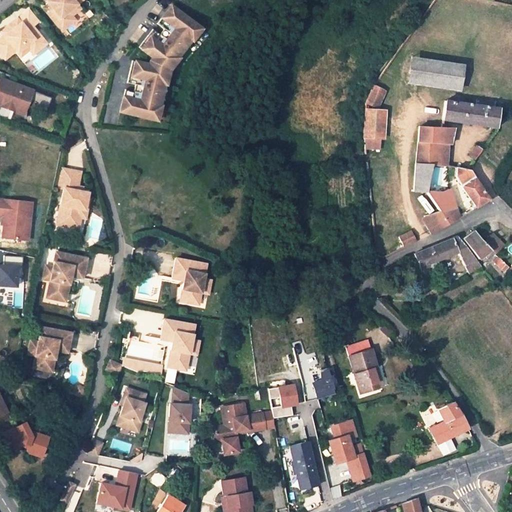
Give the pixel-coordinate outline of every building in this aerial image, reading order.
[(42,7),(57,26),(71,16),(67,11),(75,4),(79,0),(45,0),(47,3),(42,7)] [(67,11),(71,16),(79,9),(75,4),(67,11)] [(191,41),(200,29),(170,5),(156,23),(163,28),(159,34),(152,29),(138,46),(151,57),(149,60),(148,64),(131,60),(126,82),(134,84),(133,91),(124,89),(119,111),(156,120),(159,105),(158,105),(164,84),(165,84),(169,70),(178,58),(177,57),(190,40),(191,41)] [(26,20),(31,25),(36,21),(27,9),(16,18),(21,24),(26,20)] [(57,26),(60,30),(74,20),(71,16),(57,26)] [(0,37),(0,54),(4,59),(14,50),(16,52),(24,45),(28,50),(42,39),(31,25),(26,20),(21,24),(16,18),(16,17),(6,25),(10,29),(3,35),(0,37)] [(0,30),(0,32),(3,35),(10,29),(6,25),(0,30)] [(16,52),(20,57),(28,50),(24,45),(16,52)] [(460,91),(464,66),(409,58),(406,83),(460,91)] [(14,82),(15,82),(0,77),(0,81),(11,85),(12,84),(12,83),(13,83),(14,83),(14,82)] [(11,85),(0,81),(0,99),(0,100),(0,99),(0,103),(14,109),(17,101),(25,104),(31,88),(15,82),(14,82),(14,83),(13,83),(12,83),(12,84),(11,85)] [(377,108),(385,92),(373,86),(366,102),(377,108)] [(31,88),(25,104),(32,106),(32,107),(43,112),(49,95),(31,88)] [(25,104),(17,101),(14,109),(22,112),(25,104)] [(475,106),(444,101),(442,118),(462,121),(462,123),(495,127),(497,109),(492,108),(475,106)] [(384,139),(385,111),(364,110),(363,138),(379,139),(384,139)] [(418,126),(413,191),(426,192),(432,165),(439,166),(441,144),(450,144),(454,127),(418,126)] [(364,148),(379,149),(379,139),(363,138),(364,148)] [(482,150),(477,146),(469,156),(474,161),(482,150)] [(446,166),(445,177),(454,177),(462,186),(461,188),(475,207),(489,199),(468,170),(455,167),(446,166)] [(62,189),(55,225),(71,228),(75,209),(85,211),(87,201),(85,200),(86,194),(80,193),(75,192),(76,187),(79,173),(61,169),(57,188),(62,189)] [(455,208),(449,189),(438,192),(426,192),(440,211),(455,208)] [(0,199),(0,214),(3,215),(1,227),(0,238),(22,240),(24,222),(27,223),(30,203),(0,199)] [(455,208),(440,211),(448,223),(458,217),(455,208)] [(75,209),(71,228),(76,229),(79,216),(84,217),(85,211),(75,209)] [(440,211),(424,216),(427,224),(428,224),(433,232),(448,223),(440,211)] [(416,241),(410,231),(398,238),(403,247),(416,241)] [(462,239),(478,260),(484,255),(489,260),(495,255),(484,242),(474,231),(467,236),(462,239)] [(495,255),(504,246),(493,234),(484,242),(495,255)] [(456,252),(468,273),(480,265),(457,236),(450,240),(435,246),(414,254),(415,258),(420,268),(426,266),(431,263),(456,252)] [(5,251),(0,250),(0,286),(19,288),(21,267),(4,264),(5,251)] [(48,280),(45,293),(59,296),(61,283),(66,284),(68,276),(80,278),(84,259),(54,252),(50,267),(43,265),(41,274),(49,276),(48,280)] [(493,262),(503,272),(505,269),(507,267),(497,257),(493,262)] [(176,259),(172,279),(184,281),(182,289),(187,290),(185,302),(198,305),(200,294),(201,288),(209,289),(210,281),(203,279),(206,265),(176,259)] [(63,302),(66,284),(61,283),(59,296),(45,293),(44,298),(63,302)] [(164,319),(160,339),(171,341),(170,349),(174,350),(172,363),(186,366),(188,353),(189,348),(197,350),(198,341),(191,340),(194,325),(164,319)] [(386,329),(391,335),(396,330),(390,326),(386,329)] [(32,355),(30,368),(44,370),(46,358),(51,359),(52,350),(64,352),(68,333),(38,327),(35,342),(27,340),(26,349),(33,350),(32,355)] [(370,349),(369,345),(347,352),(348,356),(370,349)] [(185,371),(186,366),(172,363),(174,350),(170,349),(166,367),(176,369),(185,371)] [(370,349),(348,356),(360,393),(379,387),(373,368),(376,366),(371,349),(370,349)] [(136,368),(138,361),(122,358),(121,365),(136,368)] [(120,366),(112,361),(110,359),(105,367),(114,373),(120,366)] [(138,361),(136,368),(160,373),(161,366),(138,361)] [(379,387),(383,386),(376,366),(373,368),(379,387)] [(176,369),(166,367),(164,382),(173,383),(176,369)] [(330,367),(319,370),(321,378),(312,380),(316,397),(335,393),(330,367)] [(292,404),(297,403),(296,382),(279,383),(281,405),(273,406),(273,416),(293,415),(292,404)] [(269,387),(271,403),(280,402),(278,386),(269,387)] [(172,403),(187,404),(187,393),(173,387),(172,403)] [(119,415),(125,417),(122,427),(137,431),(140,421),(138,421),(144,403),(142,402),(144,394),(125,388),(122,397),(125,397),(123,404),(119,415)] [(260,399),(268,398),(266,389),(259,391),(260,399)] [(301,440),(317,436),(312,410),(319,409),(318,400),(302,403),(304,412),(287,415),(291,432),(299,431),(301,440)] [(428,428),(436,443),(448,437),(468,428),(461,414),(460,414),(452,402),(437,409),(443,421),(428,428)] [(168,432),(188,433),(189,404),(187,404),(172,403),(169,403),(168,416),(170,418),(170,421),(168,421),(168,432)] [(236,433),(246,431),(247,434),(264,431),(262,417),(245,419),(243,405),(221,409),(223,426),(212,428),(213,437),(220,441),(221,441),(222,455),(237,453),(235,438),(236,438),(236,433)] [(125,417),(119,415),(116,425),(122,427),(125,417)] [(264,431),(274,430),(272,416),(262,417),(264,431)] [(371,476),(353,418),(329,425),(334,438),(329,440),(336,466),(347,462),(353,482),(371,476)] [(30,434),(25,423),(3,433),(11,450),(20,446),(21,443),(28,445),(26,449),(28,452),(41,457),(49,438),(33,432),(30,434)] [(436,443),(442,454),(455,449),(448,437),(436,443)] [(85,453),(96,455),(101,444),(90,439),(85,453)] [(319,486),(309,442),(288,446),(298,490),(319,486)] [(141,462),(143,453),(128,463),(138,465),(141,462)] [(131,509),(137,472),(117,469),(115,482),(99,480),(95,503),(131,509)] [(48,475),(41,492),(45,494),(52,477),(48,475)] [(226,498),(228,508),(226,509),(226,511),(245,511),(245,507),(248,507),(244,478),(222,482),(224,498),(226,498)] [(72,485),(67,483),(60,500),(65,502),(72,485)] [(159,507),(165,492),(158,489),(151,504),(159,507)] [(178,511),(183,506),(168,495),(156,511),(178,511)] [(420,511),(419,505),(417,498),(407,502),(402,503),(403,511),(420,511)]
